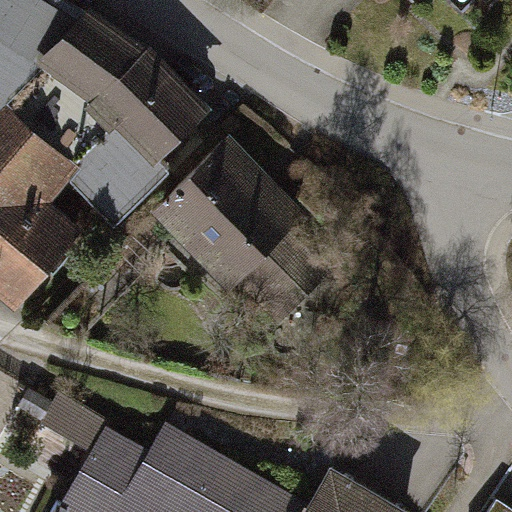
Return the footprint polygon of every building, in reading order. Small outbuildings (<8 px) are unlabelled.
[(77,15),(53,0),(0,0),(0,289),(15,302),(82,220),(52,195),(71,173),(115,220),(172,164),(160,152),(212,102),(148,41),(91,1),(77,15)] [(505,0),(412,0),(464,52),(505,0)] [(307,212),(227,133),(153,208),(233,287),(307,212)] [(244,286),(285,322),(337,262),(296,226),(244,286)] [(409,511),(414,504),(317,453),(299,487),(163,416),(150,439),(104,419),(31,388),(19,403),(89,448),(53,511),(409,511)] [(511,511),(511,508),(497,499),(488,511),(511,511)]
